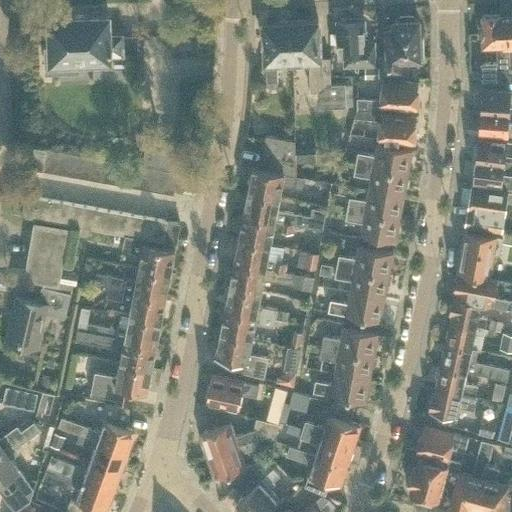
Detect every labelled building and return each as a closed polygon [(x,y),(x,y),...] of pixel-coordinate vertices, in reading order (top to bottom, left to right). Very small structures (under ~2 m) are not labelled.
[(108,17),(108,13),(50,15),(50,17),(52,47),(44,47),(46,73),(79,72),(79,58),(110,57),(110,55),(123,55),(122,35),(109,35),(108,17)] [(508,17),(508,14),(481,15),(481,17),(482,46),(495,45),(495,62),(478,63),(470,63),(470,69),(478,69),(479,82),(507,81),(510,81),(508,17)] [(404,56),(423,55),(423,37),(419,37),(418,19),(413,15),(398,15),(394,20),(394,31),(387,31),(388,59),(381,59),(381,77),(405,76),(404,56)] [(318,19),(292,20),(293,57),(308,57),(310,91),(319,91),(320,107),(346,105),(346,104),(353,104),(352,83),(345,83),(345,82),(330,83),(330,57),(320,57),(318,19)] [(364,38),(363,19),(337,20),(338,32),(338,43),(339,54),(345,53),(345,64),(374,63),(373,44),(367,44),(366,37),(364,38)] [(293,57),(292,20),(264,21),(267,80),(277,80),(276,58),(293,57)] [(338,43),(338,32),(330,32),(330,43),(338,43)] [(198,36),(198,46),(205,51),(210,51),(210,35),(198,36)] [(378,67),(364,67),(364,76),(378,76),(378,67)] [(380,97),(365,96),(357,95),(357,107),(379,109),(379,105),(416,107),(418,81),(382,79),(380,97)] [(510,111),(511,102),(511,101),(511,88),(511,89),(511,88),(482,87),(481,108),(510,111)] [(379,109),(357,107),(357,108),(354,117),(378,120),(376,138),(413,142),(416,116),(378,113),(379,109)] [(479,132),(508,134),(511,134),(511,121),(509,121),(510,111),(481,108),(479,132)] [(266,134),(262,153),(296,160),(295,140),(266,134)] [(178,141),(174,141),(146,135),(142,163),(169,168),(173,168),(178,141)] [(511,140),(508,140),(479,136),(476,158),(505,162),(506,154),(511,154),(511,140)] [(355,162),(408,172),(412,149),(377,143),(375,154),(357,151),(355,162)] [(42,170),(46,149),(34,146),(30,167),(42,170)] [(54,172),(58,151),(46,149),(42,170),(54,172)] [(66,174),(70,153),(58,151),(54,172),(66,174)] [(78,176),(82,155),(70,153),(66,174),(78,176)] [(252,166),(248,189),(280,195),(282,183),(301,187),(302,177),(296,175),(296,160),(262,153),(259,168),(252,166)] [(90,179),(94,157),(82,155),(78,176),(90,179)] [(102,181),(105,159),(94,157),(90,179),(102,181)] [(501,185),(500,189),(511,190),(511,175),(503,175),(505,162),(476,158),(473,181),(501,185)] [(113,183),(117,162),(105,159),(102,181),(113,183)] [(125,185),(129,164),(117,162),(113,183),(125,185)] [(403,194),(408,172),(355,162),(353,173),(371,177),(369,188),(403,194)] [(137,187),(141,166),(129,164),(125,185),(137,187)] [(149,189),(153,168),(141,166),(137,187),(149,189)] [(161,191),(165,170),(153,168),(149,189),(161,191)] [(165,170),(161,191),(173,194),(177,173),(165,170)] [(500,189),(472,185),(466,224),(501,230),(506,201),(511,202),(511,190),(500,189)] [(347,207),(399,217),(403,194),(369,188),(367,199),(349,196),(347,207)] [(248,189),(243,212),(323,228),(326,214),(316,211),(315,217),(277,209),(280,195),(248,189)] [(25,194),(21,215),(33,218),(37,197),(25,194)] [(37,197),(33,218),(45,220),(49,199),(37,197)] [(49,199),(45,220),(57,222),(61,201),(49,199)] [(61,201),(57,222),(69,224),(73,203),(61,201)] [(73,203),(69,224),(81,226),(85,205),(73,203)] [(85,205),(81,226),(93,229),(97,207),(85,205)] [(97,207),(93,229),(105,231),(109,209),(97,207)] [(395,240),(399,217),(347,207),(345,218),(362,222),(360,233),(395,240)] [(117,233),(120,212),(109,209),(105,231),(117,233)] [(117,233),(124,234),(128,235),(132,214),(120,212),(117,233)] [(323,228),(243,212),(238,236),(270,242),(273,230),(292,233),(294,225),(314,229),(315,227),(323,228)] [(132,214),(128,235),(140,237),(144,216),(132,214)] [(144,216),(140,237),(152,239),(156,218),(144,216)] [(156,218),(152,239),(164,242),(168,221),(167,220),(156,218)] [(168,221),(164,242),(165,242),(176,244),(180,223),(168,221)] [(66,229),(36,224),(32,250),(62,255),(66,229)] [(501,241),(511,242),(511,231),(503,230),(502,235),(465,229),(457,270),(488,276),(493,251),(499,252),(501,241)] [(164,247),(165,242),(164,242),(152,239),(140,237),(128,235),(124,234),(122,248),(141,251),(138,267),(170,273),(175,249),(164,247)] [(234,260),(286,271),(287,262),(276,260),(277,259),(268,257),(270,242),(238,236),(234,260)] [(336,265),(388,275),(393,251),(358,245),(356,257),(338,253),(336,265)] [(32,250),(27,276),(44,279),(57,281),(57,280),(58,280),(75,283),(76,273),(59,270),(62,255),(32,250)] [(307,250),(304,266),(316,268),(319,252),(307,250)] [(313,276),(295,272),(291,272),(286,271),(234,260),(229,283),(261,290),(264,277),(293,283),(292,286),(311,289),(313,276)] [(332,264),(321,263),(319,272),(330,274),(332,264)] [(384,297),(388,275),(336,265),(334,276),(352,279),(350,291),(384,297)] [(94,283),(108,285),(166,297),(170,273),(138,267),(136,280),(96,273),(94,283)] [(481,301),(504,306),(511,307),(511,298),(499,297),(493,295),(494,291),(496,279),(457,272),(453,296),(481,301)] [(42,286),(41,285),(38,300),(16,296),(7,335),(38,342),(45,312),(65,317),(71,292),(72,283),(57,280),(57,281),(44,279),(42,286)] [(256,314),(275,318),(275,317),(287,320),(289,312),(277,309),(258,305),(261,290),(229,283),(224,308),(256,314)] [(132,301),(129,314),(161,320),(166,297),(108,285),(106,294),(122,297),(122,299),(132,301)] [(384,297),(350,291),(348,302),(330,298),(328,311),(380,320),(384,297)] [(451,313),(450,320),(485,327),(487,317),(478,315),(481,301),(453,296),(449,313),(451,313)] [(252,338),(255,322),(274,326),(275,318),(256,314),(224,308),(220,331),(252,338)] [(118,327),(87,321),(79,319),(77,328),(156,343),(161,320),(129,314),(126,327),(119,325),(118,327)] [(500,330),(502,320),(490,317),(488,327),(500,330)] [(450,320),(445,342),(477,349),(482,350),(483,346),(480,345),(480,343),(472,341),(474,332),(483,334),(485,327),(450,320)] [(321,345),(374,355),(378,332),(343,325),(341,337),(323,334),(321,345)] [(120,360),(152,367),(156,343),(77,328),(75,337),(117,345),(123,346),(120,360)] [(294,330),(290,344),(300,346),(303,332),(294,330)] [(249,353),(252,338),(220,331),(215,355),(247,362),(245,373),(264,378),(268,357),(249,353)] [(511,333),(502,332),(499,347),(511,350),(511,333)] [(475,360),(477,349),(445,342),(440,364),(466,369),(480,372),(507,378),(509,367),(475,360)] [(286,357),(284,368),(296,370),(298,359),(300,348),(288,345),(286,357)] [(369,377),(374,355),(321,345),(319,357),(337,360),(335,371),(369,377)] [(147,391),(152,367),(120,360),(117,376),(98,372),(94,391),(103,393),(103,396),(133,401),(135,389),(147,391)] [(436,386),(470,394),(475,395),(477,384),(464,381),(466,369),(440,364),(440,368),(436,367),(434,377),(437,378),(436,386)] [(293,385),(296,371),(291,370),(277,377),(276,381),(293,385)] [(365,401),(369,377),(335,371),(333,382),(315,379),(313,391),(365,401)] [(52,390),(55,375),(42,373),(39,387),(52,390)] [(258,383),(212,374),(206,400),(238,407),(242,391),(256,395),(258,383)] [(495,382),(492,398),(502,400),(506,385),(495,382)] [(2,402),(10,403),(34,409),(38,391),(6,384),(2,402)] [(286,389),(274,386),(266,418),(278,421),(286,389)] [(434,393),(432,393),(428,410),(456,416),(459,402),(468,404),(470,394),(436,386),(434,393)] [(37,409),(49,412),(54,393),(42,390),(37,409)] [(307,407),(310,395),(292,391),(289,403),(307,407)] [(352,444),(359,423),(349,420),(353,406),(334,401),(329,413),(328,413),(324,426),(297,417),(294,424),(293,424),(352,444)] [(511,403),(507,402),(507,404),(502,419),(511,421),(511,403)] [(127,450),(134,429),(124,426),(129,409),(105,403),(100,418),(104,419),(100,431),(62,417),(59,425),(127,450)] [(496,419),(482,415),(477,432),(492,436),(496,419)] [(207,454),(277,430),(279,423),(256,418),(254,429),(235,435),(231,422),(200,433),(207,454)] [(28,438),(25,433),(21,429),(17,423),(0,436),(0,451),(12,442),(15,447),(28,438)] [(319,442),(315,453),(346,463),(352,444),(293,424),(290,432),(319,442)] [(94,447),(90,458),(120,469),(127,450),(59,425),(56,434),(64,436),(94,447)] [(446,459),(450,447),(464,451),(468,436),(454,432),(454,434),(424,425),(417,450),(446,459)] [(224,473),(236,486),(259,466),(254,461),(245,465),(241,452),(260,445),(275,441),(277,430),(207,454),(214,476),(224,473)] [(54,433),(50,444),(60,447),(64,436),(56,434),(54,433)] [(487,467),(488,462),(489,459),(493,442),(482,439),(477,459),(472,475),(458,471),(458,472),(450,504),(468,509),(468,507),(476,509),(487,467)] [(0,486),(4,492),(25,477),(11,457),(18,452),(15,447),(12,442),(0,451),(0,486)] [(308,474),(305,485),(325,494),(329,481),(339,484),(346,463),(315,453),(296,447),(289,444),(288,445),(286,452),(286,453),(293,455),(312,462),(308,474)] [(502,455),(511,457),(511,446),(504,444),(502,455)] [(51,455),(47,466),(112,489),(120,469),(90,458),(86,467),(51,455)] [(445,469),(458,472),(458,471),(461,462),(448,459),(446,465),(418,458),(416,465),(412,464),(407,485),(411,485),(409,493),(437,501),(445,469)] [(112,489),(47,466),(42,477),(73,490),(75,485),(80,487),(76,498),(72,497),(66,511),(68,511),(93,511),(96,507),(105,511),(112,489)] [(236,486),(243,493),(237,499),(248,511),(261,511),(277,496),(269,487),(275,481),(272,479),(278,473),(273,467),(266,474),(260,468),(259,466),(236,486)] [(493,469),(487,467),(476,509),(484,511),(483,511),(502,511),(507,494),(510,484),(490,479),(493,469)] [(28,481),(7,497),(16,509),(30,499),(34,489),(28,481)] [(315,511),(330,499),(328,497),(322,494),(302,511),(291,511),(288,508),(283,511),(315,511)] [(511,511),(511,495),(507,494),(502,511),(511,511)] [(330,499),(315,511),(326,511),(335,505),(330,499)] [(21,508),(24,511),(36,511),(32,506),(28,502),(21,508)]
